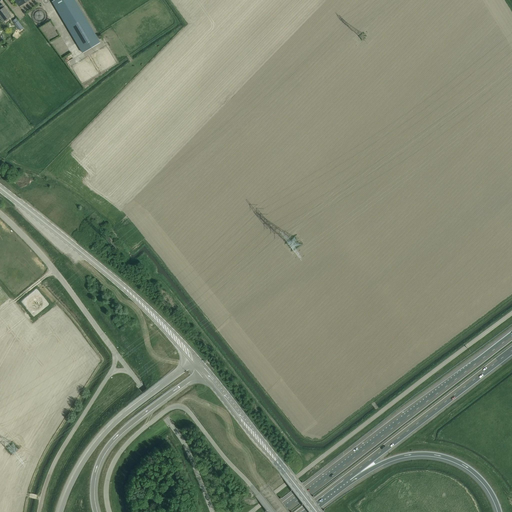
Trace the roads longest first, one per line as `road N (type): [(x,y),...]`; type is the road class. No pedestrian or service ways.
road 1 (unclassified): [(251,511),(511,313)]
road 2 (motorway): [(511,335),(284,510)]
road 3 (tertiary): [(196,360),(131,293),(0,187)]
road 4 (motorway): [(196,360),(113,423),(85,458),(60,511)]
road 5 (motorway): [(347,476),(511,349)]
road 6 (motorway): [(94,511),(94,473),(108,445),(203,368)]
road 7 (unclassified): [(115,354),(51,266),(0,213)]
road 8 (tertiary): [(316,511),(203,368)]
road 9 (motorway): [(347,476),(404,456),(448,458),(480,479),(499,511)]
road 10 (unclassified): [(212,511),(179,434),(129,372)]
road 11 (unclassified): [(39,511),(52,465),(109,373)]
road 12 (unclassified): [(170,407),(118,455),(109,472),(110,511)]
road 13 (unclassified): [(170,407),(189,411),(257,493)]
